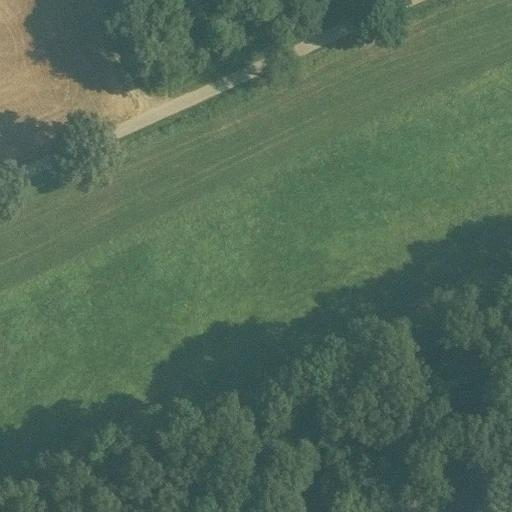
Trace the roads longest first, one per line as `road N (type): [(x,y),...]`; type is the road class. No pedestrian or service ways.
road 1 (unclassified): [(0,187),(423,0)]
road 2 (track): [(99,0),(142,121)]
